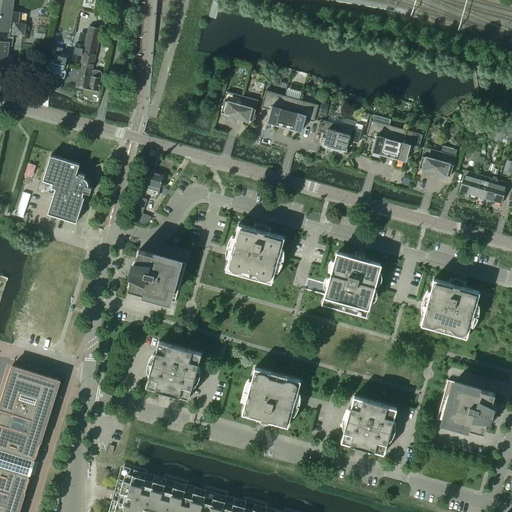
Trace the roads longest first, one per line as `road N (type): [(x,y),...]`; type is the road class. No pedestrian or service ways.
road 1 (residential): [(511,244),(0,97)]
road 2 (residential): [(507,443),(490,504),(85,392)]
road 3 (residential): [(511,279),(193,193),(162,232),(112,233)]
road 4 (residential): [(85,392),(112,233)]
road 5 (residential): [(69,511),(85,392)]
